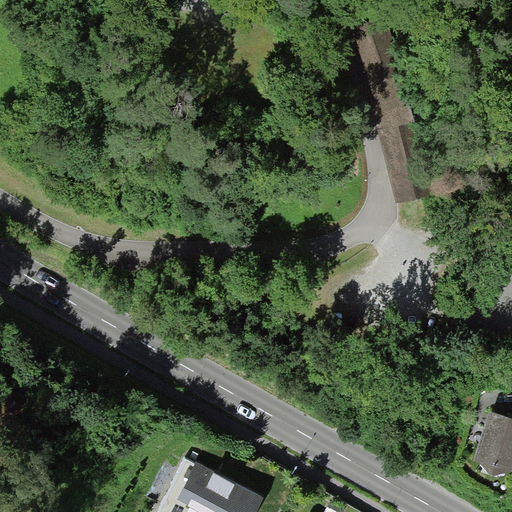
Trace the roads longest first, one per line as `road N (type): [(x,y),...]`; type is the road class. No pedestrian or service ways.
road 1 (residential): [(0,199),(68,236),(109,247),(289,253),(333,246),(373,226),(382,184),(350,57),(341,46),(196,0)]
road 2 (secondary): [(0,257),(441,511)]
